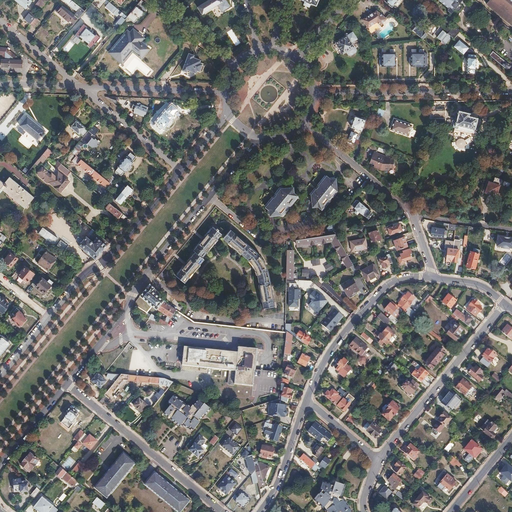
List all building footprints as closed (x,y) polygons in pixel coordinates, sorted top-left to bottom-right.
[(14,0),(26,9),(32,2),(30,0),(14,0)] [(39,0),(33,8),(39,14),(50,0),(39,0)] [(51,0),(53,2),(54,0),(63,0),(75,10),(78,7),(79,8),(73,15),(78,19),(84,11),(80,8),(73,1),(71,0),(51,0)] [(208,0),(197,7),(201,15),(217,5),(221,13),(230,7),(225,0),(208,0)] [(438,0),(448,8),(448,10),(448,11),(451,13),(454,9),(456,10),(457,11),(459,10),(461,7),(461,6),(460,4),(459,3),(461,0),(438,0)] [(511,0),(488,0),(486,4),(511,25),(511,0)] [(59,4),(55,10),(69,21),(70,20),(74,23),(78,19),(73,15),(59,4)] [(136,6),(127,17),(133,23),(138,18),(143,13),(136,6)] [(117,9),(113,13),(118,17),(119,15),(121,17),(116,23),(120,26),(127,17),(117,9)] [(377,11),(363,20),(368,28),(377,22),(381,26),(387,19),(377,11)] [(30,12),(24,19),(30,24),(36,18),(30,12)] [(36,18),(30,24),(34,27),(39,21),(36,18)] [(313,22),(307,29),(312,33),(318,27),(313,22)] [(414,25),(411,29),(423,39),(426,35),(423,32),(423,33),(417,28),(414,25)] [(447,34),(441,41),(445,44),(451,37),(454,39),(460,31),(454,26),(447,34)] [(442,31),(437,38),(441,41),(447,34),(442,31)] [(128,34),(112,53),(122,62),(133,49),(141,56),(147,50),(138,43),(141,39),(134,32),(130,36),(128,34)] [(345,37),(336,43),(343,53),(345,52),(348,56),(350,56),(355,53),(356,50),(351,43),(356,40),(352,33),(348,36),(347,34),(346,34),(345,34),(345,36),(345,37)] [(82,34),(76,42),(85,49),(85,48),(87,50),(90,52),(93,48),(91,46),(88,44),(91,41),(82,34)] [(60,47),(68,53),(74,44),(68,40),(63,36),(53,51),(56,53),(60,47)] [(459,40),(454,47),(463,54),(468,54),(467,74),(475,74),(476,54),(473,54),(473,52),(459,40)] [(0,46),(0,65),(20,67),(20,63),(21,62),(20,60),(5,46),(0,46)] [(493,51),(490,55),(508,70),(511,66),(493,51)] [(408,52),(408,70),(428,70),(428,52),(408,52)] [(394,53),(381,53),(381,67),(395,67),(394,53)] [(191,58),(192,57),(193,55),(189,54),(186,61),(185,63),(183,70),(189,73),(190,71),(196,73),(196,71),(200,73),(200,71),(202,71),(204,66),(203,65),(203,64),(200,62),(200,61),(194,58),(194,59),(191,58)] [(117,97),(105,96),(114,104),(115,103),(116,104),(118,98),(117,98),(117,97)] [(133,104),(132,108),(135,109),(134,112),(144,116),(148,107),(137,103),(137,105),(133,104)] [(156,123),(153,126),(160,131),(163,127),(163,128),(173,116),(172,116),(178,109),(175,106),(172,109),(170,106),(166,110),(165,110),(157,121),(156,120),(155,120),(155,121),(154,122),(155,122),(156,123)] [(432,110),(429,118),(446,118),(446,109),(435,109),(435,110),(432,110)] [(459,110),(455,125),(474,130),(475,129),(477,130),(480,129),(482,121),(480,119),(478,118),(478,117),(469,115),(470,113),(459,110)] [(350,130),(347,140),(354,142),(357,135),(359,136),(365,120),(355,116),(351,126),(355,127),(353,131),(350,130)] [(27,117),(19,126),(38,141),(45,132),(27,117)] [(394,119),(391,129),(408,134),(411,124),(394,119)] [(76,120),(71,127),(79,134),(81,134),(84,136),(88,130),(76,120)] [(82,138),(71,151),(76,155),(81,150),(79,149),(83,144),(88,144),(93,147),(98,147),(101,143),(96,138),(95,140),(91,137),(93,135),(94,136),(99,131),(92,126),(88,130),(84,136),(82,138)] [(459,138),(454,144),(462,149),(466,143),(459,138)] [(48,148),(42,155),(47,158),(47,159),(53,152),(48,148)] [(118,167),(115,171),(121,175),(124,171),(125,172),(133,162),(132,161),(136,157),(130,152),(127,156),(126,156),(118,166),(118,167)] [(374,152),(370,162),(377,164),(382,169),(390,170),(390,168),(394,168),(394,160),(390,160),(390,158),(374,152)] [(415,160),(406,188),(408,189),(418,159),(416,158),(415,160)] [(82,160),(78,164),(103,185),(104,185),(107,187),(108,185),(110,188),(112,185),(110,183),(98,173),(82,160)] [(52,173),(48,177),(51,180),(50,182),(61,192),(69,182),(58,172),(55,176),(52,173)] [(327,176),(312,194),(312,195),(313,205),(314,206),(319,205),(322,208),(337,190),(337,189),(337,179),(335,178),(330,179),(327,176)] [(0,180),(0,191),(2,190),(24,209),(34,198),(9,177),(4,184),(0,180)] [(488,182),(485,193),(496,195),(499,185),(500,184),(501,180),(500,178),(493,177),(491,183),(488,182)] [(127,185),(121,192),(127,197),(133,190),(127,185)] [(282,188),(267,207),(271,210),(271,215),(272,215),(283,214),(298,196),(294,193),(294,189),(293,188),(284,189),(282,188)] [(115,194),(114,196),(114,198),(115,199),(115,200),(121,205),(127,197),(121,192),(119,195),(117,194),(115,194)] [(352,204),(352,206),(356,209),(354,212),(357,214),(359,212),(364,215),(368,218),(373,213),(369,210),(369,208),(358,199),(356,199),(352,204)] [(110,204),(106,208),(119,218),(123,214),(116,208),(115,208),(110,204)] [(6,217),(1,224),(7,228),(11,222),(6,217)] [(400,224),(388,228),(390,234),(398,232),(399,233),(400,233),(401,232),(402,230),(404,230),(403,226),(401,227),(400,224)] [(195,252),(175,275),(183,282),(203,259),(201,257),(220,233),(213,227),(193,250),(195,252)] [(432,227),(431,236),(446,237),(447,230),(444,230),(445,229),(432,227)] [(230,230),(223,238),(238,250),(243,255),(248,259),(251,262),(253,266),(255,269),(256,272),(258,277),(259,282),(260,285),(263,308),(274,306),(270,282),(269,277),(268,273),(266,268),(265,264),(262,260),(259,255),(256,253),(253,250),(230,230)] [(378,230),(369,233),(371,242),(380,239),(378,230)] [(335,234),(296,240),(297,245),(332,240),(348,267),(353,264),(335,234)] [(95,259),(106,245),(96,237),(93,242),(86,236),(83,240),(78,236),(75,240),(80,244),(79,246),(95,259)] [(511,237),(498,236),(497,246),(501,246),(501,247),(509,249),(509,248),(511,248),(511,237)] [(404,237),(394,240),(397,250),(408,246),(404,237)] [(365,238),(350,241),(352,251),(367,249),(365,238)] [(440,243),(440,246),(445,247),(445,248),(448,248),(446,261),(451,262),(454,241),(445,240),(444,243),(440,243)] [(454,241),(451,262),(457,262),(458,256),(459,257),(460,250),(459,250),(460,240),(454,240),(454,241)] [(287,250),(286,279),(297,280),(297,274),(294,274),(294,268),(292,267),(292,251),(289,251),(289,247),(287,247),(287,250)] [(470,251),(466,266),(467,266),(475,268),(480,249),(474,247),(473,252),(470,251)] [(401,256),(398,257),(400,264),(405,262),(404,261),(411,258),(410,254),(412,254),(410,249),(403,252),(404,253),(400,254),(401,256)] [(38,262),(37,263),(47,270),(56,259),(45,252),(41,258),(39,258),(38,260),(38,262)] [(10,253),(5,260),(7,262),(6,263),(7,263),(5,265),(9,268),(10,266),(16,258),(10,253)] [(387,256),(380,259),(383,267),(387,266),(386,265),(393,262),(391,257),(387,258),(387,256)] [(326,271),(332,268),(330,263),(323,266),(326,271)] [(372,265),(361,271),(364,275),(365,274),(368,281),(378,275),(372,265)] [(25,267),(19,275),(20,276),(19,277),(25,282),(26,281),(27,282),(33,274),(25,267)] [(37,277),(33,283),(36,286),(44,293),(53,282),(49,279),(47,282),(42,278),(41,280),(37,277)] [(493,277),(488,283),(492,286),(497,280),(493,277)] [(347,288),(344,290),(348,297),(359,291),(353,280),(345,284),(347,288)] [(150,283),(140,295),(158,310),(158,309),(170,317),(175,309),(166,303),(167,302),(165,300),(165,301),(159,297),(162,294),(156,289),(156,288),(151,284),(150,283)] [(288,286),(288,307),(298,308),(300,289),(292,289),(292,286),(288,286)] [(317,314),(327,302),(311,288),(303,296),(310,302),(307,306),(317,314)] [(400,304),(398,306),(403,311),(412,318),(414,314),(415,313),(409,307),(410,306),(409,304),(415,298),(408,292),(405,296),(404,295),(401,299),(402,299),(399,303),(400,304)] [(449,295),(443,302),(450,308),(457,301),(449,295)] [(0,297),(0,310),(2,312),(8,304),(7,303),(9,301),(3,296),(1,298),(0,297)] [(472,305),(468,310),(475,316),(479,310),(480,311),(483,307),(479,304),(481,302),(477,298),(472,304),(472,305)] [(393,302),(386,310),(392,315),(395,312),(398,314),(400,312),(401,312),(403,311),(398,306),(393,302)] [(16,307),(11,313),(15,316),(11,319),(19,325),(20,324),(21,325),(26,319),(25,318),(26,317),(19,311),(20,310),(16,307)] [(343,317),(333,308),(319,324),(329,332),(343,317)] [(457,310),(453,314),(454,314),(458,318),(468,325),(470,322),(469,321),(472,318),(467,315),(465,317),(457,310)] [(381,313),(378,317),(387,324),(390,320),(381,313)] [(414,320),(412,322),(419,328),(421,326),(417,322),(414,320)] [(450,329),(446,334),(455,341),(456,340),(456,341),(457,340),(459,339),(459,338),(458,337),(459,337),(458,336),(463,330),(455,324),(450,330),(450,329)] [(511,328),(507,325),(502,332),(511,340),(511,339),(511,328)] [(419,328),(419,329),(426,335),(429,332),(421,326),(419,328)] [(383,331),(381,333),(390,341),(392,342),(394,339),(391,337),(394,334),(386,328),(383,332),(383,331)] [(431,330),(429,332),(441,342),(443,339),(431,330)] [(292,332),(290,335),(292,336),(306,345),(311,338),(306,335),(306,336),(299,331),(296,336),(295,335),(295,334),(292,332)] [(287,332),(284,359),(287,361),(290,362),(293,357),(290,355),(289,356),(287,355),(287,351),(290,351),(292,336),(290,335),(290,334),(287,332)] [(381,333),(377,337),(386,345),(390,341),(381,333)] [(0,335),(0,355),(10,343),(2,336),(2,337),(0,335)] [(353,341),(349,347),(359,355),(363,350),(365,351),(368,347),(355,337),(352,341),(353,341)] [(185,347),(183,366),(231,371),(229,384),(253,386),(255,370),(257,349),(265,350),(263,345),(255,344),(255,349),(239,347),(238,353),(185,347)] [(437,348),(431,355),(438,361),(446,352),(441,349),(440,350),(437,348)] [(424,349),(420,353),(425,358),(429,353),(424,349)] [(488,349),(482,356),(490,362),(496,355),(488,349)] [(302,354),(298,363),(305,366),(310,358),(302,354)] [(431,355),(425,362),(428,365),(427,366),(431,369),(438,361),(431,355)] [(339,366),(336,369),(339,372),(338,373),(344,377),(352,368),(346,364),(348,362),(344,358),(342,361),(341,360),(337,364),(339,366)] [(389,359),(383,366),(386,368),(392,362),(389,359)] [(394,359),(392,362),(399,368),(402,365),(394,359)] [(416,369),(411,375),(421,383),(424,379),(423,378),(425,376),(425,377),(429,373),(414,361),(412,363),(419,369),(418,371),(416,369)] [(392,362),(386,368),(391,372),(394,369),(397,371),(399,368),(392,362)] [(288,365),(284,374),(292,378),(296,369),(288,365)] [(472,368),(469,372),(480,381),(483,377),(479,375),(482,371),(476,367),(473,370),(472,368)] [(494,373),(491,377),(498,383),(501,379),(494,373)] [(98,374),(92,381),(100,388),(106,381),(98,374)] [(122,374),(99,401),(103,404),(124,379),(161,383),(170,386),(173,382),(164,378),(122,374)] [(463,379),(456,387),(465,395),(472,386),(463,379)] [(406,381),(401,387),(407,392),(407,393),(407,394),(409,395),(410,395),(416,388),(419,384),(413,380),(411,382),(410,381),(409,383),(406,381)] [(482,385),(479,388),(487,396),(490,392),(482,385)] [(281,396),(281,400),(287,402),(288,398),(290,399),(291,394),(290,393),(291,390),(284,387),(281,396)] [(498,387),(491,396),(498,401),(503,394),(509,398),(509,397),(511,399),(511,394),(507,390),(505,392),(498,387)] [(328,391),(324,395),(331,401),(335,405),(336,404),(341,398),(338,396),(337,395),(338,393),(333,389),(330,392),(328,391)] [(341,398),(336,404),(344,411),(355,398),(349,394),(350,393),(347,391),(345,393),(341,398)] [(451,391),(441,403),(451,411),(454,406),(453,405),(459,398),(451,391)] [(172,404),(164,413),(180,426),(183,424),(188,428),(190,427),(193,430),(200,422),(198,421),(203,414),(205,416),(211,409),(205,404),(204,405),(199,400),(194,406),(193,405),(191,407),(184,402),(184,403),(174,395),(169,401),(172,404)] [(136,396),(130,403),(141,412),(147,405),(136,396)] [(384,411),(381,414),(389,420),(393,416),(400,408),(392,401),(387,406),(389,407),(386,410),(385,409),(384,411)] [(269,404),(268,415),(285,417),(285,415),(287,414),(287,412),(285,411),(286,405),(279,404),(269,404)] [(68,413),(61,422),(69,429),(76,420),(75,419),(79,414),(71,407),(67,411),(68,413)] [(442,418),(439,421),(445,426),(451,419),(443,413),(442,413),(440,415),(440,416),(442,418)] [(350,416),(347,420),(352,424),(355,420),(350,416)] [(266,421),(264,427),(266,428),(265,433),(267,434),(265,437),(277,441),(281,428),(275,425),(276,422),(269,420),(266,421)] [(488,420),(481,428),(484,431),(483,431),(492,438),(495,434),(492,432),(496,427),(488,420)] [(236,422),(230,429),(236,433),(237,435),(243,428),(236,422)] [(315,422),(311,428),(314,430),(311,434),(320,442),(324,438),(328,442),(333,437),(315,422)] [(373,423),(366,431),(375,438),(381,431),(373,423)] [(449,429),(447,433),(452,437),(455,434),(449,429)] [(88,436),(84,433),(81,437),(74,446),(71,449),(74,451),(77,450),(82,444),(81,444),(82,443),(90,450),(98,441),(90,434),(88,436)] [(77,434),(70,443),(73,445),(74,446),(81,437),(77,434)] [(194,443),(189,450),(198,457),(203,450),(198,445),(203,438),(199,435),(194,442),(194,443)] [(215,435),(209,442),(213,446),(219,439),(215,435)] [(229,436),(222,445),(234,455),(241,446),(233,440),(232,439),(229,436)] [(472,441),(465,449),(474,457),(481,448),(472,441)] [(314,451),(312,454),(317,457),(324,449),(318,444),(313,450),(314,451)] [(405,446),(401,451),(415,461),(418,457),(416,455),(420,451),(410,444),(407,448),(405,446)] [(262,446),(260,455),(271,458),(273,448),(262,446)] [(245,452),(241,458),(246,462),(249,473),(252,474),(255,470),(254,466),(252,458),(252,457),(249,458),(248,455),(245,452)] [(31,453),(21,465),(29,471),(38,459),(31,453)] [(124,453),(95,487),(107,497),(135,463),(124,453)] [(304,454),(300,458),(311,468),(314,463),(315,463),(311,460),(304,454)] [(321,462),(319,464),(325,469),(331,462),(325,457),(321,462)] [(313,458),(311,460),(315,463),(314,463),(318,466),(319,464),(321,462),(318,460),(317,461),(313,458)] [(449,464),(458,469),(461,463),(452,458),(449,464)] [(53,461),(51,465),(58,471),(61,467),(58,465),(53,461)] [(71,472),(75,475),(83,464),(80,461),(71,472)] [(397,466),(394,470),(400,475),(406,468),(398,462),(395,465),(397,466)] [(260,464),(254,466),(255,470),(259,485),(264,481),(268,466),(260,464)] [(311,469),(315,472),(319,467),(315,464),(311,469)] [(502,476),(500,478),(506,483),(508,480),(510,482),(511,480),(511,468),(506,464),(498,473),(502,476)] [(58,471),(56,473),(61,477),(73,486),(77,481),(73,477),(61,467),(58,471)] [(238,474),(230,468),(227,472),(235,478),(238,474)] [(155,472),(145,484),(178,511),(179,511),(189,501),(155,472)] [(393,474),(388,480),(389,481),(389,482),(392,485),(391,487),(394,490),(402,480),(393,474)] [(442,480),(438,486),(443,490),(445,487),(450,490),(457,482),(447,474),(445,476),(443,475),(440,478),(442,480)] [(236,483),(226,475),(216,487),(225,495),(236,483)] [(499,478),(496,482),(502,487),(505,483),(499,478)] [(20,480),(13,481),(15,492),(21,492),(21,493),(28,492),(27,481),(20,482),(20,480)] [(318,494),(314,499),(324,508),(325,507),(326,509),(325,509),(327,511),(326,511),(325,511),(352,511),(344,498),(343,499),(339,497),(340,494),(342,495),(346,485),(336,482),(335,483),(333,483),(332,483),(324,481),(322,488),(324,489),(319,494),(318,494)] [(385,486),(379,493),(386,499),(392,492),(385,486)] [(37,487),(30,495),(35,499),(41,491),(37,487)] [(235,495),(233,497),(235,500),(243,507),(250,499),(241,492),(237,497),(235,495)] [(422,492),(412,504),(418,509),(420,506),(423,502),(425,502),(428,505),(430,504),(432,502),(432,500),(422,492)] [(42,497),(34,508),(38,511),(56,511),(58,510),(53,507),(53,506),(42,497)] [(97,497),(93,503),(101,509),(105,504),(97,497)]
